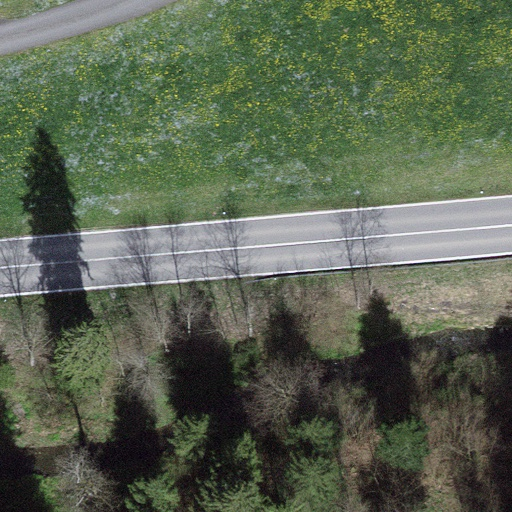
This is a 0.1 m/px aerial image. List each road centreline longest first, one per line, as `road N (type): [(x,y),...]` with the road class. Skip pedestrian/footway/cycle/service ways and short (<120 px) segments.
road 1 (secondary): [(0,268),(511,229)]
road 2 (unclassified): [(128,0),(0,38)]
